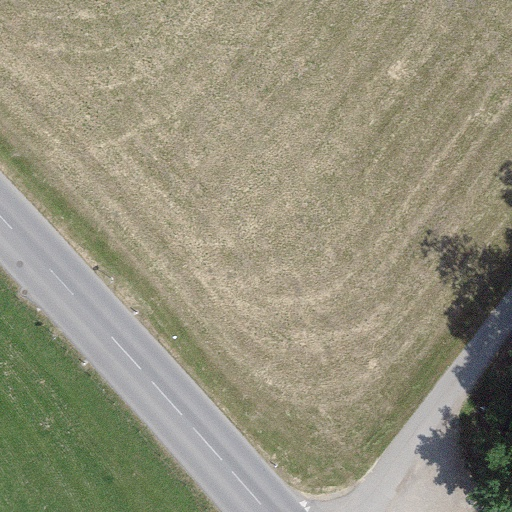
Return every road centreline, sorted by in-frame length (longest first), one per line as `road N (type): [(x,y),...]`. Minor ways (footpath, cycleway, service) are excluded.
road 1 (tertiary): [(0,217),(265,511)]
road 2 (unclassified): [(511,317),(362,511)]
